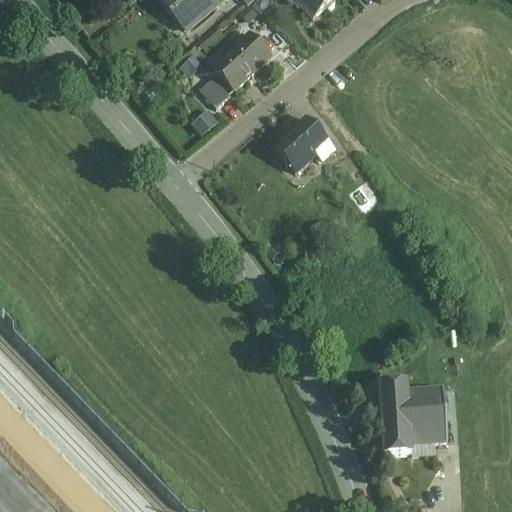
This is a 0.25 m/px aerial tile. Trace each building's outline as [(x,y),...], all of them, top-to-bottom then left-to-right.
[(158,0),(156,2),(158,4),(160,2),(185,33),(183,34),(185,36),(227,0),(158,0)] [(258,0),(238,0),(247,11),(258,0)] [(286,0),(285,1),(292,9),(296,6),(313,24),(326,12),(328,12),(334,7),(334,4),(337,1),(335,0),(286,0)] [(291,32),(274,17),(267,25),(283,40),(291,32)] [(249,38),(221,63),(218,59),(208,68),(234,96),(271,62),(249,38)] [(213,83),(199,96),(216,113),(230,100),(213,83)] [(194,126),(202,140),(220,129),(213,115),(194,126)] [(332,158),(305,125),(269,155),(291,181),(313,163),(318,170),(332,158)] [(371,187),(350,159),(339,167),(360,195),(371,187)] [(410,388),(378,390),(383,461),(413,459),(412,452),(448,449),(444,393),(410,395),(410,388)]
